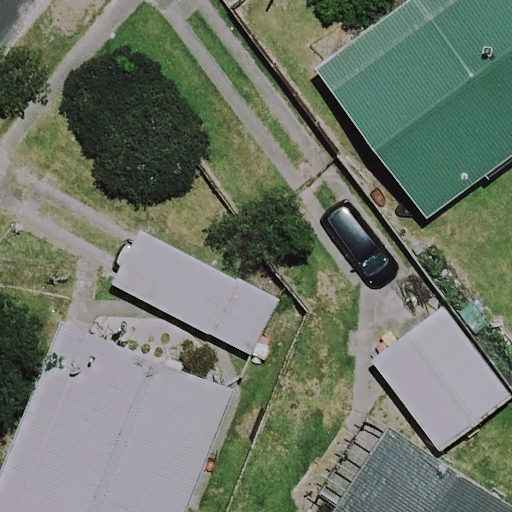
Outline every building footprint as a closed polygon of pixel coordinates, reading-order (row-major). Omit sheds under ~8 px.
[(511,151),(511,0),(397,0),(312,63),(424,216),(511,151)] [(275,300),(135,233),(109,287),(249,354),(275,300)] [(510,395),(437,309),(369,366),(442,452),(510,395)] [(179,511),(227,393),(61,327),(0,479),(0,511),(179,511)] [(511,511),(511,504),(359,407),(305,492),(331,509),(328,511),(511,511)]
